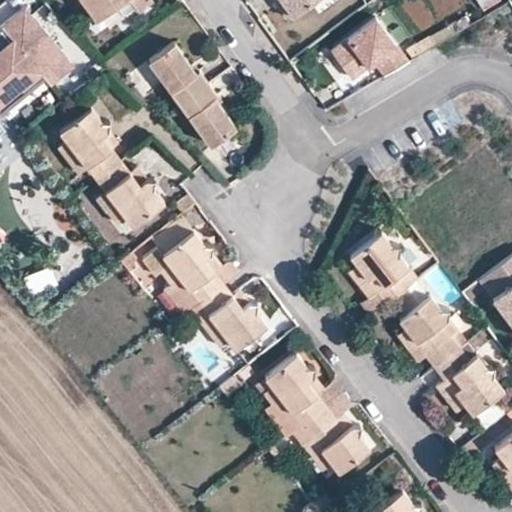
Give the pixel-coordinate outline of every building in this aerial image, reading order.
[(126,0),(114,0),(92,15),(85,5),(75,13),(88,33),(130,4),(126,0)] [(80,0),(85,5),(92,15),(114,0),(126,0),(130,4),(132,8),(143,0),(80,0)] [(309,0),(274,0),(287,17),(309,0)] [(40,72),(47,80),(70,61),(22,2),(0,19),(0,92),(34,65),(40,72)] [(409,65),(380,21),(334,50),(352,80),(376,64),(386,79),(409,65)] [(185,104),(207,134),(232,115),(210,86),(213,83),(196,60),(192,62),(170,33),(147,50),(186,103),(185,104)] [(0,104),(40,72),(34,65),(0,92),(0,104)] [(117,120),(133,107),(102,70),(87,83),(117,120)] [(93,170),(118,151),(108,139),(100,127),(107,122),(107,114),(99,113),(88,99),(57,123),(64,133),(56,138),(67,153),(82,141),(91,153),(84,158),(93,170)] [(100,127),(108,139),(116,135),(107,122),(100,127)] [(82,141),(67,153),(75,165),(84,158),(91,153),(82,141)] [(118,151),(93,170),(103,183),(109,178),(118,189),(104,200),(115,215),(124,208),(130,216),(161,193),(152,180),(152,172),(143,170),(136,176),(127,164),(118,151)] [(127,164),(136,176),(143,170),(134,158),(127,164)] [(104,200),(118,189),(109,178),(103,183),(95,189),(104,200)] [(179,211),(148,234),(156,244),(162,251),(192,228),(179,211)] [(202,241),(192,228),(162,251),(156,244),(141,256),(154,273),(158,269),(168,282),(184,271),(193,283),(187,288),(196,299),(221,280),(212,268),(219,262),(210,251),(210,242),(202,241)] [(382,300),(408,281),(400,270),(390,256),(397,251),(398,244),(389,243),(380,230),(348,254),(355,264),(346,269),(356,282),(371,271),(380,284),(374,289),(382,300)] [(511,248),(477,275),(474,277),(488,295),(511,326),(511,248)] [(390,256),(400,270),(407,263),(397,251),(390,256)] [(219,262),(212,268),(221,280),(235,269),(226,257),(219,262)] [(184,271),(168,282),(178,295),(187,288),(193,283),(184,271)] [(371,271),(356,282),(366,296),(374,289),(380,284),(371,271)] [(221,280),(196,299),(205,312),(212,307),(221,318),(206,329),(218,345),(226,338),(233,347),(265,322),(255,308),(255,301),(247,299),(240,304),(231,292),(221,280)] [(231,292),(240,304),(247,299),(238,287),(231,292)] [(433,364),(457,346),(454,341),(439,321),(447,316),(447,307),(438,306),(428,293),(397,318),(404,327),(396,333),(406,346),(421,336),(430,348),(424,353),(433,364)] [(206,329),(221,318),(212,307),(205,312),(197,318),(206,329)] [(439,321),(454,341),(462,336),(447,316),(439,321)] [(421,336),(406,346),(415,358),(424,353),(430,348),(421,336)] [(457,346),(433,364),(443,377),(450,371),(459,382),(443,394),(455,409),(463,403),(470,411),(501,387),(491,375),(491,365),(483,364),(476,370),(467,358),(457,346)] [(299,422),(324,403),(315,391),(306,379),(313,374),(312,366),(304,364),(294,351),(263,375),(270,385),(262,391),(273,405),(288,393),(296,404),(289,410),(299,422)] [(467,358),(476,370),(483,364),(474,352),(467,358)] [(443,394),(459,382),(450,371),(443,377),(435,383),(443,394)] [(306,379),(315,391),(322,385),(313,374),(306,379)] [(322,385),(315,391),(324,403),(339,391),(330,379),(322,385)] [(339,391),(324,403),(333,415),(341,409),(348,403),(339,391)] [(288,393),(273,405),(280,417),(289,410),(296,404),(288,393)] [(324,403),(299,422),(308,434),(315,429),(324,441),(309,453),(319,467),(328,460),(335,470),(367,445),(357,431),(358,423),(350,422),(343,427),(333,415),(324,403)] [(333,415),(343,427),(350,422),(341,409),(333,415)] [(309,453),(324,441),(315,429),(308,434),(299,441),(309,453)] [(511,431),(491,447),(498,455),(490,461),(501,475),(511,466),(511,431)] [(511,466),(501,475),(510,488),(511,486),(511,466)] [(420,511),(419,510),(419,502),(411,501),(400,488),(369,511),(368,511),(420,511)]
